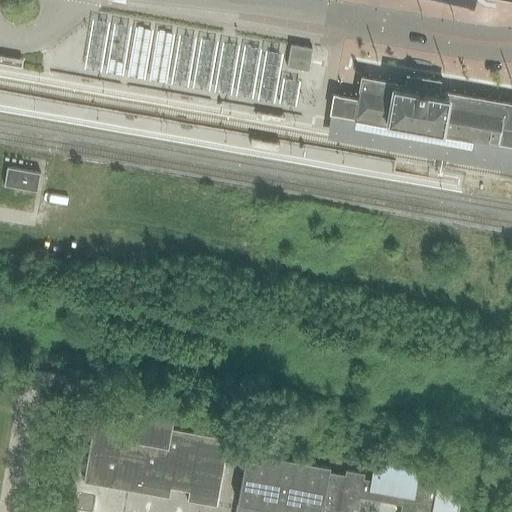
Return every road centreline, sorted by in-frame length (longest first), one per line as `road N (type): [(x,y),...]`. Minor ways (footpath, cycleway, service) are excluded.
road 1 (tertiary): [(376,23),(220,0)]
road 2 (tertiary): [(376,23),(404,41),(511,54)]
road 3 (tertiary): [(511,35),(376,23)]
